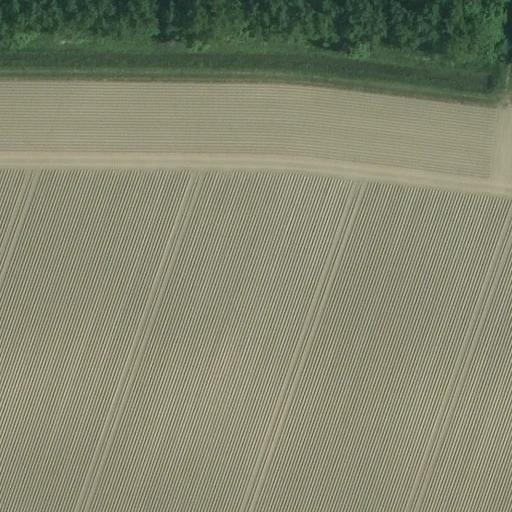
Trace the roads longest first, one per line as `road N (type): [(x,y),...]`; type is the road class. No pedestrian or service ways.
road 1 (track): [(0,73),(279,76),(511,103)]
road 2 (track): [(0,34),(298,38),(511,62)]
